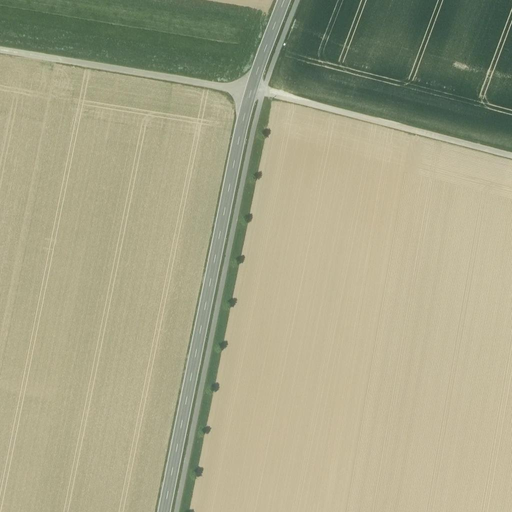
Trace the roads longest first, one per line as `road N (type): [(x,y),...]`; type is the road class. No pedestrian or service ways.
road 1 (tertiary): [(165,511),(247,108),(286,0)]
road 2 (track): [(511,158),(253,88),(0,50)]
